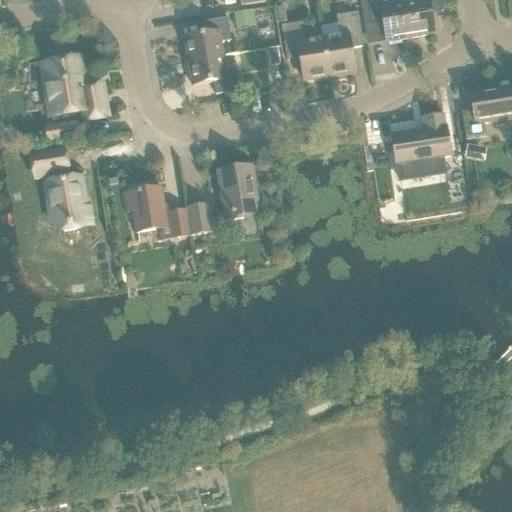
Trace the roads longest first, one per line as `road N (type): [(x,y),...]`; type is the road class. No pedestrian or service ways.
road 1 (residential): [(481,48),(354,114),(191,137),(166,128),(149,106),(132,5)]
road 2 (residential): [(132,5),(0,26)]
